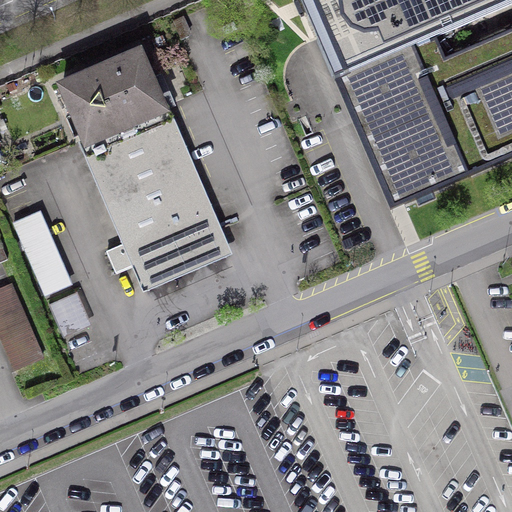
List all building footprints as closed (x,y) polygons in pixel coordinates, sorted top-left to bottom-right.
[(511,0),(302,0),(391,207),(511,156),(511,0)] [(183,18),(173,23),(180,39),(191,34),(183,18)] [(140,52),(57,87),(125,247),(107,254),(115,275),(134,268),(144,291),(227,256),(140,52)] [(40,216),(13,227),(43,300),(70,288),(40,216)] [(0,234),(0,264),(10,260),(0,234)] [(23,284),(0,293),(0,347),(11,373),(54,355),(23,284)] [(87,328),(74,299),(57,306),(69,335),(87,328)]
